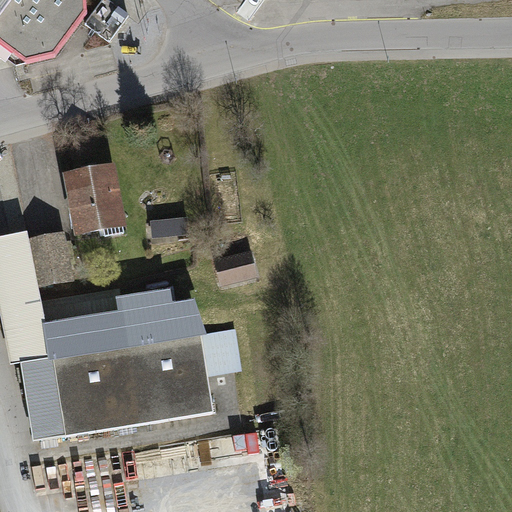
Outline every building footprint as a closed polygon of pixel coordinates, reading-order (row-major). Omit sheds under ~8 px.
[(87,0),(0,0),(0,40),(29,63),(58,60),(89,19),(87,0)] [(117,169),(65,179),(77,241),(129,231),(117,169)] [(188,220),(152,224),(154,241),(190,238),(188,220)] [(41,293),(31,244),(30,237),(0,243),(0,313),(12,372),(22,369),(54,364),(41,293)] [(65,238),(31,244),(41,293),(74,287),(65,238)] [(253,254),(215,263),(222,290),(259,281),(253,254)] [(90,359),(54,364),(67,443),(216,421),(210,380),(204,341),(202,337),(191,311),(85,328),(90,359)] [(236,331),(202,337),(204,341),(210,380),(243,374),(236,331)] [(67,443),(54,364),(22,369),(34,448),(67,443)]
